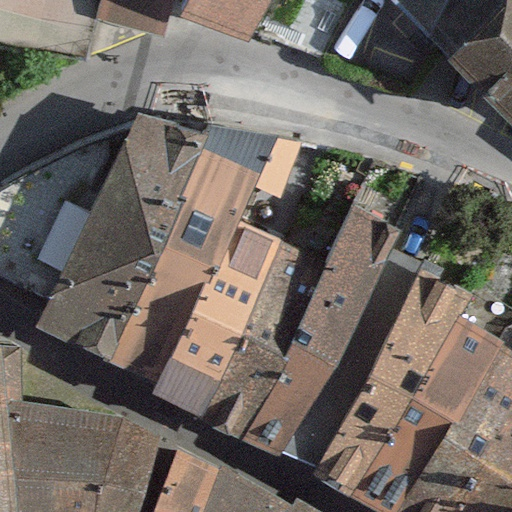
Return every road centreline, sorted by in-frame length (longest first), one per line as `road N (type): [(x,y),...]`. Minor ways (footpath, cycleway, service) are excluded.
road 1 (residential): [(0,145),(176,74),(282,95),(511,190)]
road 2 (residential): [(0,301),(324,511)]
